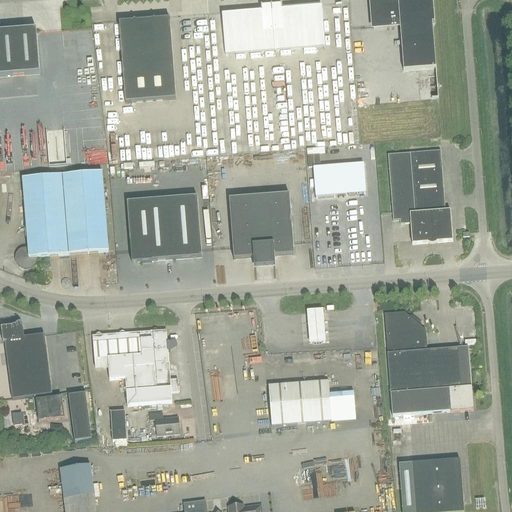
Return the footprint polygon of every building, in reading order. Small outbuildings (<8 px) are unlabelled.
[(432,0),(413,0),(371,3),(373,29),(400,27),(404,72),(436,69),(432,24),(435,24),(432,0)] [(259,12),(222,15),(225,55),(325,47),(322,7),(278,11),(277,6),(259,8),(259,12)] [(170,20),(168,20),(155,21),(155,20),(153,20),(153,21),(147,21),(147,22),(142,22),(135,22),(133,22),(121,23),(121,24),(119,24),(126,104),(176,100),(170,20)] [(36,30),(0,33),(0,77),(40,74),(36,30)] [(441,152),(388,156),(393,222),(400,221),(400,225),(410,225),(412,245),(453,242),(450,211),(445,212),(441,152)] [(309,168),(320,168),(320,156),(308,157),(309,168)] [(316,199),(366,195),(363,165),(313,169),(316,199)] [(16,257),(16,260),(17,263),(20,267),(22,269),(25,269),(27,270),(30,269),(32,268),(34,266),(36,264),(36,261),(37,259),(109,253),(102,173),(22,179),(28,249),(26,249),(23,250),(21,251),(19,253),(17,255),(16,257)] [(289,196),(229,201),(234,261),(256,259),(256,265),(272,264),(272,258),(294,256),(289,196)] [(132,264),(202,258),(197,199),(127,204),(132,264)] [(324,342),(322,310),(306,311),(308,343),(324,342)] [(405,313),(384,315),(392,417),(450,413),(474,411),(472,388),(471,388),(468,348),(427,351),(426,331),(405,313)] [(12,327),(1,328),(3,344),(5,343),(12,401),(36,398),(39,423),(65,419),(62,398),(52,399),(52,396),(44,336),(24,339),(23,329),(21,323),(12,327)] [(167,332),(92,337),(95,371),(109,370),(110,381),(125,380),(128,408),(172,404),(171,394),(169,364),(168,353),(167,343),(167,332)] [(328,382),(269,387),(272,427),(332,422),(328,382)] [(75,442),(92,440),(86,395),(69,397),(75,442)] [(125,412),(111,413),(113,443),(127,442),(125,412)] [(163,415),(149,416),(150,422),(156,422),(157,437),(180,435),(178,419),(163,421),(163,415)] [(62,437),(63,426),(51,425),(50,436),(62,437)] [(399,465),(402,511),(463,511),(460,461),(399,465)] [(95,511),(90,467),(60,470),(65,511),(95,511)] [(205,511),(205,502),(195,503),(196,511),(189,511),(205,511)]
